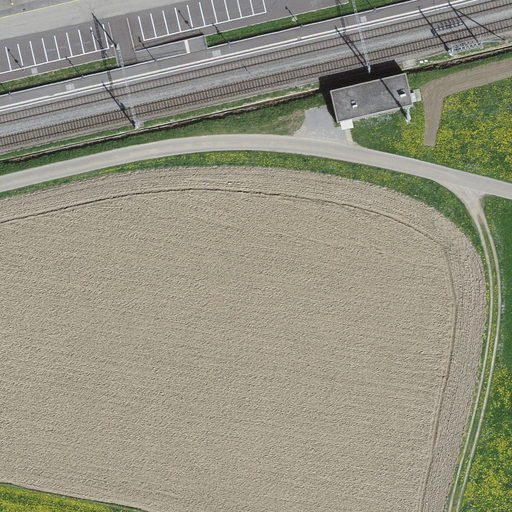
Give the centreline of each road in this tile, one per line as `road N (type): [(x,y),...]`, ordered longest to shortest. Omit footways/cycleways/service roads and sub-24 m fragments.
road 1 (unclassified): [(511,196),(301,148),(199,146),(0,189)]
road 2 (track): [(452,511),(493,327),(492,273),(458,181)]
road 3 (unclassified): [(142,0),(0,29)]
